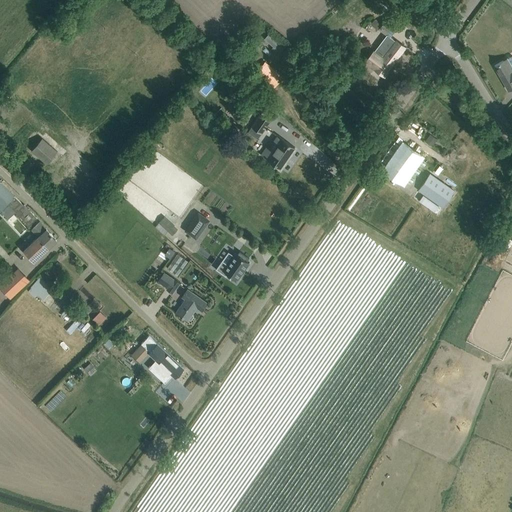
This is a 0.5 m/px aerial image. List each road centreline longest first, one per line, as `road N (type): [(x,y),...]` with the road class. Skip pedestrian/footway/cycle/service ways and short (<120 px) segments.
road 1 (unclassified): [(207,377),(447,38)]
road 2 (unclassified): [(207,377),(0,169)]
road 3 (unclassified): [(115,511),(207,377)]
